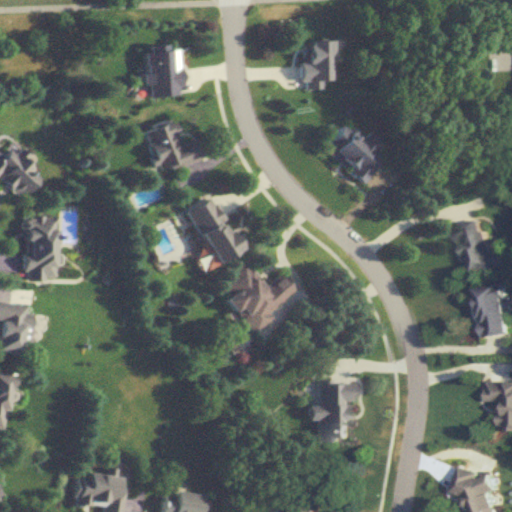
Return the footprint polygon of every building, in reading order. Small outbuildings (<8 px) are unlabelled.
[(199,160),(194,141),(177,145),(171,121),(142,129),(154,172),(199,160)] [(366,131),(360,139),(343,124),(322,149),(361,184),(380,163),(369,152),(378,141),(366,131)] [(0,179),(20,199),(40,178),(9,147),(0,156),(0,179)] [(184,212),(215,264),(239,250),(208,198),(184,212)] [(53,279),(56,218),(25,216),(23,278),(53,279)] [(470,274),(498,267),(487,219),(458,226),(470,274)] [(265,313),(293,292),(280,276),(263,289),(244,263),(217,284),(227,297),(223,300),(250,334),(270,319),(265,313)] [(481,339),(510,335),(503,285),(474,289),(481,339)] [(21,329),(27,329),(30,306),(0,302),(0,353),(18,355),(21,329)] [(318,443),(347,443),(347,403),(354,403),(353,382),(315,383),(316,406),(308,407),(308,422),(317,421),(318,443)] [(486,403),(501,403),(500,431),(511,431),(511,383),(486,383),(486,403)] [(496,511),(487,480),(480,482),(476,469),(453,476),(459,496),(464,495),(469,511),(496,511)] [(120,511),(123,492),(119,492),(120,479),(75,473),(72,505),(101,509),(100,511),(120,511)] [(204,511),(206,498),(161,492),(158,511),(204,511)]
